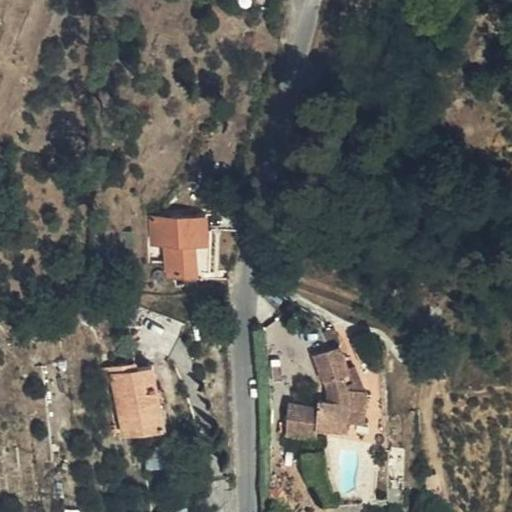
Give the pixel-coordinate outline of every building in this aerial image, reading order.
[(224,274),(222,242),(225,241),(234,241),(231,211),(170,216),(173,246),(185,245),(187,277),(210,276),(211,283),(223,281),(223,274),(224,274)] [(356,344),(368,341),(362,325),(351,329),(356,344)] [(382,382),(377,365),(368,341),(356,344),(342,349),(357,394),(347,393),(347,402),(315,399),(312,434),(344,436),(345,426),(373,429),(375,420),(376,407),(386,407),(385,393),(384,381),(382,382)] [(181,357),(139,364),(149,428),(192,422),(181,357)] [(390,376),(385,361),(377,365),(382,382),(384,381),(391,379),(390,376)] [(394,392),(391,379),(384,381),(385,393),(394,392)] [(386,407),(392,408),(394,392),(385,393),(386,407)] [(375,420),(388,420),(391,421),(392,408),(386,407),(376,407),(375,420)] [(171,465),(193,462),(189,440),(180,441),(181,447),(169,449),(171,465)] [(415,481),(414,459),(396,460),(397,481),(415,481)]
